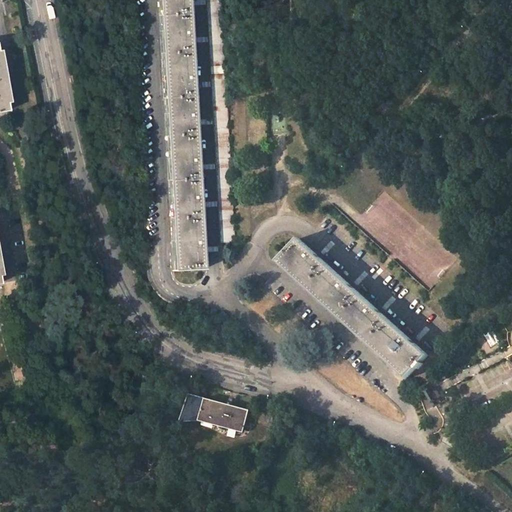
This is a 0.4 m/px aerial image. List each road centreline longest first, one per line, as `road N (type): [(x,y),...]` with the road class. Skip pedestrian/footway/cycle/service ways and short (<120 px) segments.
road 1 (unclassified): [(36,0),(76,184),(131,306),(177,350),(297,387),(412,445),(500,511)]
road 2 (track): [(495,0),(326,196),(316,199),(299,183),(281,190),(285,221)]
